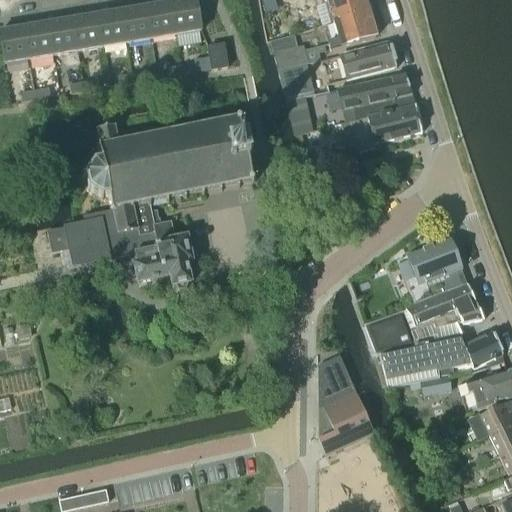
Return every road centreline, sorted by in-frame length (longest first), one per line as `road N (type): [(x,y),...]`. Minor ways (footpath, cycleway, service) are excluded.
road 1 (residential): [(280,437),(293,402),(294,317),(305,294),(454,182)]
road 2 (residential): [(0,495),(280,437)]
road 3 (residential): [(454,182),(395,0)]
road 4 (residential): [(511,317),(454,182)]
